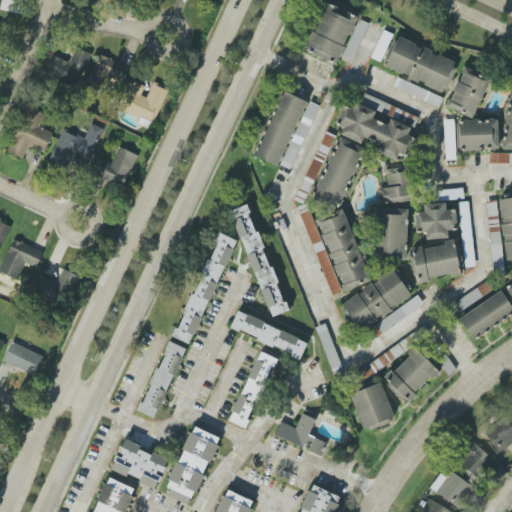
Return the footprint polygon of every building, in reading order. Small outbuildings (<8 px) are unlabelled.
[(357,16),(326,3),(306,51),(337,64),(357,16)] [(368,23),(358,19),(344,57),(353,61),(368,23)] [(396,37),(383,68),(444,92),(456,61),(396,37)] [(53,55),(45,74),(76,87),(90,54),(75,48),(69,62),(53,55)] [(123,83),(129,67),(98,55),(85,87),(104,94),(110,78),(123,83)] [(446,107),(472,119),(491,77),(465,65),(446,107)] [(443,96),(396,79),(393,88),(440,105),(443,96)] [(153,82),(147,98),(141,95),(145,86),(132,80),(120,109),(154,123),(168,88),(153,82)] [(306,101),(282,91),(254,156),(278,166),(306,101)] [(511,94),(511,95),(503,149),(511,150),(511,94)] [(319,106),(309,101),(281,165),(290,170),(319,106)] [(341,136),(362,143),(364,138),(378,143),(375,152),(397,160),(399,153),(407,156),(414,137),(408,135),(411,127),(390,119),(388,125),(373,120),(377,111),(355,103),(353,110),(344,106),(337,124),(344,127),(341,136)] [(45,152),(52,132),(39,128),(44,113),(26,107),(10,153),(23,158),(27,146),(45,152)] [(455,160),(455,120),(444,120),(445,160),(455,160)] [(497,120),(458,121),(459,151),(498,149),(497,120)] [(62,129),(49,161),(68,168),(74,154),(90,161),(103,128),(91,123),(85,138),(62,129)] [(313,198),(338,209),(365,148),(339,137),(313,198)] [(111,164),(99,159),(93,175),(125,187),(137,154),(118,147),(111,164)] [(379,203),(412,202),(410,167),(386,168),(387,188),(378,188),(379,203)] [(511,198),(499,199),(506,260),(511,259),(511,198)] [(416,232),(426,232),(426,240),(448,239),(448,230),(456,230),(455,210),(446,210),(446,203),(424,204),(424,213),(415,213),(416,232)] [(285,313),(250,204),(233,210),(268,318),(285,313)] [(490,225),(499,223),(496,206),(487,208),(490,225)] [(345,209),(313,220),(310,209),(301,212),(330,296),(343,292),(343,291),(360,286),(359,283),(368,279),(345,209)] [(376,259),(407,259),(407,209),(377,209),(376,259)] [(0,247),(10,227),(0,222),(0,247)] [(236,240),(219,233),(174,338),(191,345),(236,240)] [(451,276),(451,277),(463,275),(458,239),(444,241),(444,245),(415,249),(416,256),(412,257),(415,281),(451,276)] [(0,271),(0,273),(18,280),(23,265),(37,270),(43,251),(11,240),(0,271)] [(56,283),(43,277),(37,290),(70,304),(81,277),(62,269),(56,283)] [(414,299),(398,270),(340,302),(356,331),(414,299)] [(459,319),(474,341),(511,315),(511,306),(501,291),(459,319)] [(423,304),(418,295),(367,331),(373,340),(423,304)] [(302,357),(308,340),(236,313),(230,330),(302,357)] [(139,412),(156,419),(185,348),(168,341),(139,412)] [(3,361),(34,376),(43,357),(12,342),(3,361)] [(439,370),(415,348),(383,381),(407,403),(439,370)] [(229,422),(247,429),(276,358),(259,351),(229,422)] [(364,431),(395,420),(381,383),(350,394),(364,431)] [(275,435),(321,456),(326,443),(309,435),(316,420),(302,414),(296,429),(281,422),(275,435)] [(486,430),(498,452),(511,444),(511,425),(508,418),(486,430)] [(164,495),(191,506),(220,438),(192,426),(164,495)] [(169,459),(123,440),(111,469),(140,481),(139,483),(156,490),(169,459)] [(471,445),(458,462),(476,477),(480,472),(496,485),(506,474),(471,445)] [(473,487),(451,471),(446,478),(440,474),(430,488),(457,508),(473,487)] [(125,511),(135,489),(106,477),(92,511),(125,511)] [(333,511),(340,497),(311,484),(299,511),(333,511)] [(215,511),(248,511),(253,501),(225,490),(215,511)] [(486,497),(474,490),(468,500),(479,507),(486,497)] [(452,511),(430,499),(422,511),(452,511)]
